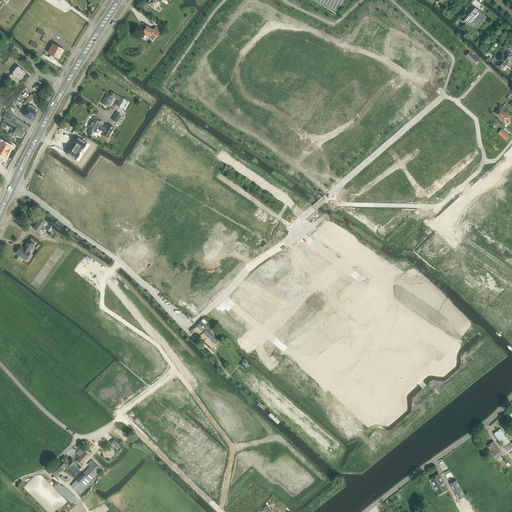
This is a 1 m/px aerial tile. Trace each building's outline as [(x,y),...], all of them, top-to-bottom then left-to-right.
[(313,0),(338,12),(343,0),(313,0)] [(254,1),(251,9),(260,13),(259,15),(263,17),(267,9),(261,6),(262,4),(254,1)] [(479,20),(482,21),(483,22),(487,17),(481,12),(480,13),(478,12),(479,11),(475,8),(473,11),(463,22),(465,22),(470,24),(474,26),(479,20)] [(372,21),(364,25),(368,34),(366,35),(368,39),(376,36),(373,30),(376,29),(372,21)] [(239,22),(235,27),(247,36),(251,30),(239,22)] [(156,37),(161,30),(155,26),(153,30),(146,26),(142,33),(150,37),(149,38),(152,40),(154,36),(156,37)] [(235,27),(231,32),(243,41),(247,36),(235,27)] [(391,35),(384,48),(390,51),(397,39),(391,35)] [(308,38),(302,51),(308,53),(314,40),(308,38)] [(397,39),(390,51),(396,55),(403,42),(397,39)] [(314,40),(308,53),(314,56),(320,43),(314,40)] [(63,50),(53,44),(51,42),(48,47),(51,48),(57,51),(57,50),(60,52),(60,53),(61,53),(63,50)] [(57,51),(51,48),(48,47),(46,52),(58,59),(61,53),(60,53),(60,52),(57,50),(57,51)] [(502,69),(508,63),(511,57),(511,54),(505,48),(501,52),(502,54),(497,59),(496,58),(495,59),(494,58),(492,62),(502,71),(503,70),(502,69)] [(218,51),(215,57),(228,63),(231,57),(218,51)] [(335,51),(330,65),(336,67),(341,53),(335,51)] [(470,52),(466,56),(475,64),(478,60),(470,52)] [(341,53),(336,67),(342,69),(347,55),(341,53)] [(425,56),(413,63),(416,69),(429,62),(425,56)] [(215,57),(212,63),(225,69),(228,63),(215,57)] [(259,61),(245,65),(247,72),(261,68),(259,61)] [(374,61),(361,66),(364,72),(377,67),(374,61)] [(429,62),(416,69),(419,75),(432,67),(429,62)] [(18,84),(26,73),(17,66),(11,74),(9,77),(18,84)] [(377,67),(364,72),(366,78),(379,73),(377,67)] [(261,68),(247,72),(249,78),(263,74),(261,68)] [(200,76),(192,78),(194,87),(203,85),(204,87),(209,86),(207,77),(200,79),(200,76)] [(0,104),(6,109),(7,109),(14,99),(16,97),(17,99),(26,87),(20,82),(5,100),(1,96),(0,96),(0,104)] [(272,82),(262,92),(267,97),(277,87),(272,82)] [(406,82),(402,87),(413,96),(417,91),(406,82)] [(352,86),(348,91),(359,101),(363,95),(352,86)] [(277,87),(267,97),(271,102),(282,91),(277,87)] [(402,87),(398,92),(409,101),(413,96),(402,87)] [(222,88),(211,97),(215,102),(226,93),(222,88)] [(348,91),(344,96),(355,106),(359,101),(348,91)] [(107,93),(101,103),(109,107),(114,97),(118,100),(116,104),(116,105),(119,107),(125,110),(130,102),(124,99),(111,92),(109,95),(107,93)] [(226,93),(215,102),(219,107),(230,98),(226,93)] [(296,98),(290,112),(296,114),(302,101),(296,98)] [(385,98),(380,102),(389,113),(394,109),(385,98)] [(302,101),(296,114),(302,117),(308,104),(302,101)] [(380,102),(375,106),(384,117),(389,113),(380,102)] [(29,104),(23,115),(30,119),(33,115),(34,116),(36,112),(35,112),(37,109),(29,104)] [(242,104),(232,115),(237,119),(247,108),(242,104)] [(247,108),(237,119),(242,124),(252,113),(247,108)] [(332,108),(325,109),(329,124),(335,122),(332,108)] [(325,109),(319,111),(322,125),(329,124),(325,109)] [(505,123),(510,117),(500,109),(495,114),(505,123)] [(5,119),(0,126),(5,129),(7,126),(12,129),(9,134),(13,136),(14,134),(19,137),(21,138),(21,137),(22,136),(23,136),(25,133),(24,132),(23,131),(22,130),(23,129),(10,121),(13,115),(11,114),(7,111),(3,118),(5,119)] [(117,113),(112,120),(118,125),(119,125),(124,118),(117,113)] [(89,129),(87,133),(92,137),(95,132),(95,133),(97,128),(104,132),(103,134),(108,137),(113,128),(114,128),(108,125),(106,129),(99,125),(100,122),(96,120),(97,119),(94,117),(93,118),(87,128),(89,129)] [(267,118),(259,130),(265,134),(273,122),(267,118)] [(273,122),(265,134),(271,137),(278,125),(273,122)] [(359,123),(355,128),(366,138),(370,133),(359,123)] [(355,128),(351,133),(362,143),(366,138),(355,128)] [(510,136),(503,130),(499,133),(507,140),(510,136)] [(74,143),(72,145),(80,151),(82,148),(83,149),(86,143),(77,137),(74,140),(73,142),(74,143)] [(291,137),(281,147),(286,152),(296,141),(291,137)] [(0,140),(0,147),(8,152),(11,147),(0,140)] [(296,141),(286,152),(291,156),(301,146),(296,141)] [(338,141),(334,145),(344,156),(348,151),(338,141)] [(68,149),(66,153),(76,160),(79,154),(78,153),(80,151),(72,145),(70,148),(69,147),(69,148),(68,149)] [(334,145),(329,150),(339,160),(344,156),(334,145)] [(0,154),(5,158),(8,152),(0,147),(0,154)] [(321,161),(313,165),(315,169),(318,168),(322,177),(330,173),(326,165),(324,166),(321,161)] [(39,232),(45,223),(39,219),(33,228),(39,232)] [(15,253),(25,261),(31,253),(29,252),(34,245),(28,240),(23,247),(20,246),(15,253)] [(366,313),(352,326),(360,334),(365,330),(367,333),(377,323),(381,318),(383,320),(391,310),(379,301),(368,315),(366,313)] [(218,342),(206,330),(207,329),(201,323),(195,330),(200,335),(199,336),(212,349),(218,342)] [(423,328),(419,334),(427,339),(432,342),(436,336),(423,328)] [(414,331),(410,338),(423,346),(427,339),(419,334),(414,331)] [(320,352),(309,366),(318,374),(322,369),(324,371),(332,361),(336,357),(339,359),(348,351),(337,340),(323,354),(320,352)] [(402,343),(397,348),(403,355),(407,359),(412,354),(402,343)] [(393,344),(387,350),(398,360),(403,355),(397,348),(393,344)] [(432,351),(428,357),(436,362),(440,365),(444,360),(432,351)] [(424,353),(419,360),(431,368),(436,362),(428,357),(424,353)] [(376,370),(372,375),(379,381),(384,384),(388,379),(376,370)] [(367,372),(362,378),(374,387),(379,381),(372,375),(367,372)] [(351,380),(346,385),(352,392),(356,396),(361,391),(351,380)] [(342,381),(336,387),(347,397),(352,392),(346,385),(342,381)] [(383,394),(378,399),(385,405),(390,409),(394,403),(383,394)] [(374,395),(369,401),(380,411),(385,405),(378,399),(374,395)] [(507,438),(508,437),(501,428),(494,434),(504,447),(511,442),(507,438)] [(502,454),(494,442),(488,446),(496,459),(502,454)] [(80,456),(86,450),(82,446),(76,453),(80,456)] [(81,464),(89,456),(85,451),(76,460),(81,464)] [(78,469),(81,466),(72,458),(69,461),(64,456),(59,461),(59,462),(52,469),(57,474),(64,466),(67,469),(66,470),(73,477),(80,471),(78,469)] [(84,487),(101,469),(92,460),(87,464),(90,466),(83,473),(71,486),(79,494),(85,488),(84,487)] [(431,482),(433,483),(437,491),(446,487),(439,474),(430,478),(431,479),(430,480),(431,482)] [(465,496),(457,480),(450,484),(459,500),(465,496)] [(63,486),(62,486),(58,482),(54,486),(58,491),(72,503),(77,497),(63,486)]
